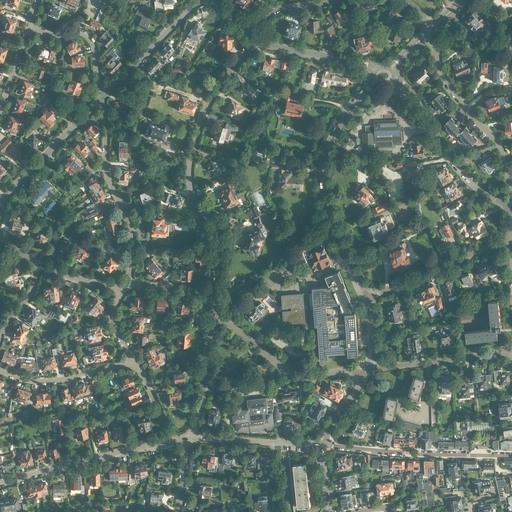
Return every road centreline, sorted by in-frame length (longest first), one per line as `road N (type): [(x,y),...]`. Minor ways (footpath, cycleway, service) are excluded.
road 1 (residential): [(211,307),(216,236),(191,191),(188,156),(215,87),(257,37)]
road 2 (tertiary): [(367,298),(324,178),(342,120),(375,81)]
road 3 (residential): [(505,205),(506,154),(445,80),(430,30)]
road 4 (secondary): [(0,483),(189,439)]
road 5 (residential): [(131,284),(130,230),(107,174),(103,96)]
road 6 (secondary): [(511,456),(324,445)]
road 7 (residential): [(366,375),(290,373),(211,307)]
road 8 (residential): [(393,78),(454,162),(505,205)]
road 9 (residential): [(367,298),(510,235)]
road 10 (residential): [(0,197),(103,96)]
road 11 (residential): [(371,366),(511,352)]
road 12 (residential): [(0,369),(47,381),(133,360)]
road 13 (secondary): [(189,439),(324,445)]
road 14 (residential): [(103,96),(198,0)]
road 15 (residential): [(189,439),(211,307)]
road 16 (residential): [(103,96),(88,37),(51,36),(28,25)]
road 17 (residential): [(375,71),(257,37)]
